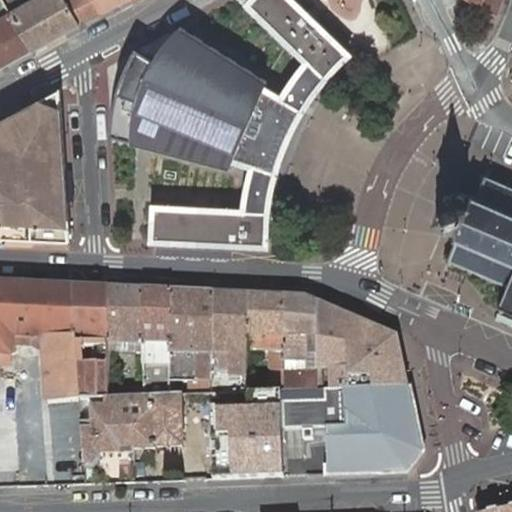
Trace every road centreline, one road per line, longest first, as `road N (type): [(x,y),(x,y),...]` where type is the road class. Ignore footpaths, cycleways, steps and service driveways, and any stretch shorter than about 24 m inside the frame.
road 1 (tertiary): [(42,511),(431,495),(456,482)]
road 2 (tertiary): [(447,328),(352,282),(311,274),(94,263)]
road 3 (residential): [(94,263),(84,82),(75,58)]
road 4 (residential): [(447,328),(436,355),(456,482)]
road 5 (residential): [(182,0),(75,58)]
